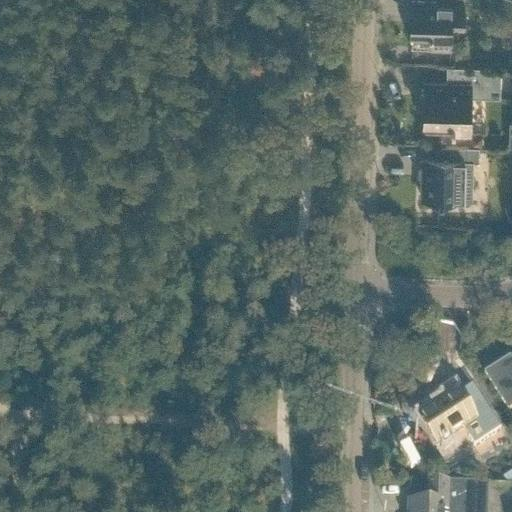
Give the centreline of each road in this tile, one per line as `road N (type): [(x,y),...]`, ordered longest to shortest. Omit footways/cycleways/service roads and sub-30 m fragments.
road 1 (residential): [(356,294),(365,0)]
road 2 (residential): [(349,511),(356,294)]
road 3 (residential): [(356,294),(511,294)]
